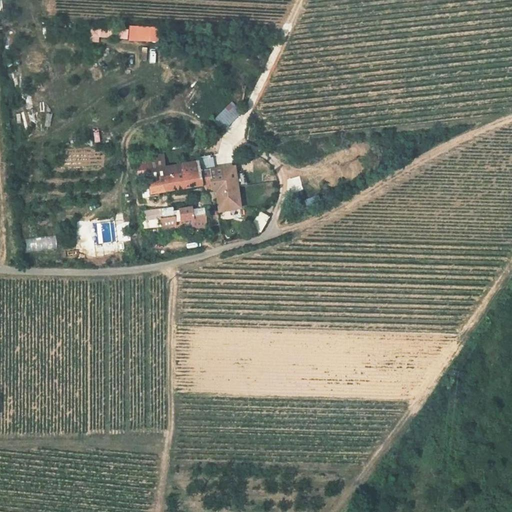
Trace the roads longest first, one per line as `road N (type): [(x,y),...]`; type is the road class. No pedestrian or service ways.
road 1 (track): [(511,262),(335,511)]
road 2 (unclassified): [(0,268),(125,271),(279,233)]
road 3 (track): [(279,233),(511,118)]
road 4 (track): [(166,457),(167,264)]
